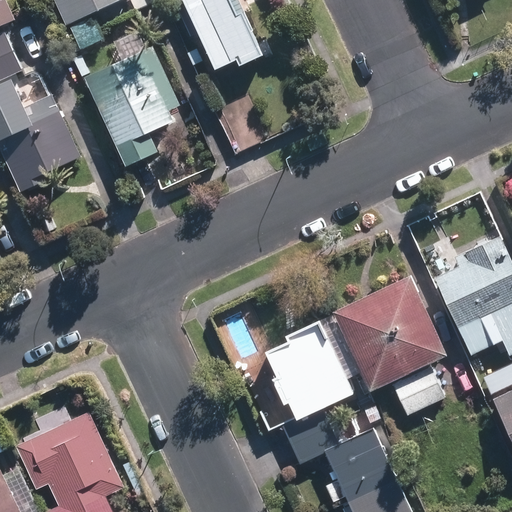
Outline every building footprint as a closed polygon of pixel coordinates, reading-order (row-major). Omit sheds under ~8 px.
[(0,0),(0,30),(18,23),(8,0),(0,0)] [(56,0),(69,29),(130,0),(56,0)] [(231,0),(184,0),(218,73),(240,63),(243,69),(264,59),(244,15),(240,17),(231,0)] [(0,84),(28,71),(11,34),(0,38),(0,84)] [(204,58),(198,44),(188,49),(194,62),(204,58)] [(150,57),(93,83),(126,153),(135,174),(166,160),(156,139),(182,127),(150,57)] [(86,158),(57,94),(26,109),(14,83),(0,89),(0,140),(25,194),(66,174),(63,169),(86,158)] [(511,352),(511,261),(499,235),(453,256),(458,266),(434,277),(470,355),(501,341),(507,355),(511,352)] [(412,273),(335,309),(371,389),(449,354),(412,273)] [(324,405),(354,392),(320,318),(287,334),(289,339),(266,349),(277,374),(272,376),(283,402),(289,400),(297,416),(283,422),(301,461),(326,450),(350,503),(344,506),(347,511),(414,511),(375,426),(348,438),(346,433),(338,437),(324,405)] [(490,394),(511,383),(511,363),(483,377),(484,381),(478,384),(483,394),(490,391),(490,394)] [(433,365),(394,382),(408,414),(447,396),(433,365)] [(511,442),(511,388),(492,398),(511,442)] [(381,418),(375,404),(364,410),(370,423),(381,418)] [(116,511),(108,495),(127,486),(92,410),(19,444),(39,488),(51,483),(61,505),(50,510),(50,511),(116,511)] [(0,467),(0,511),(43,511),(22,466),(6,474),(1,466),(0,467)]
